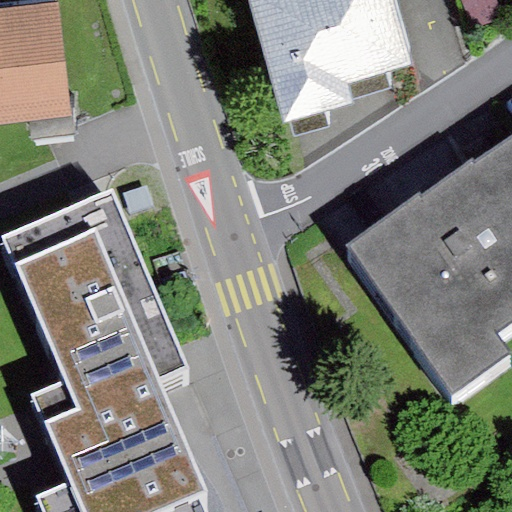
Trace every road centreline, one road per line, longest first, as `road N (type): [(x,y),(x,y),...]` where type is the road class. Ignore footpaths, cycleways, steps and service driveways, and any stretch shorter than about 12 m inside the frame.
road 1 (residential): [(228,227),(301,202),(511,62)]
road 2 (residential): [(228,227),(333,511)]
road 3 (residential): [(155,0),(228,227)]
